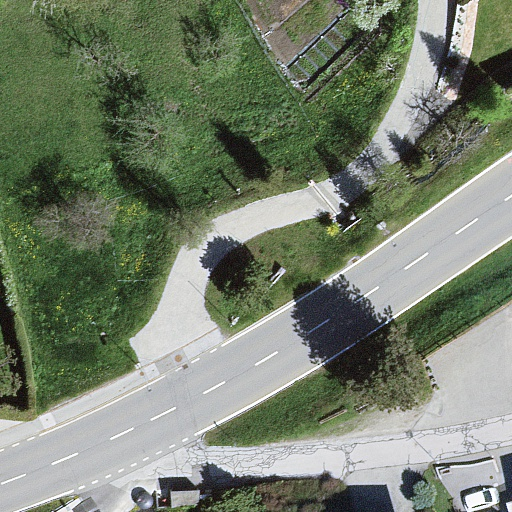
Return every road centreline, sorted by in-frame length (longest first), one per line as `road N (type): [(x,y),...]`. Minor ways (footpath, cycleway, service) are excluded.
road 1 (tertiary): [(511,196),(298,338),(138,426)]
road 2 (residential): [(138,426),(157,451),(193,463),(407,450),(511,429)]
road 3 (tertiary): [(138,426),(0,482)]
